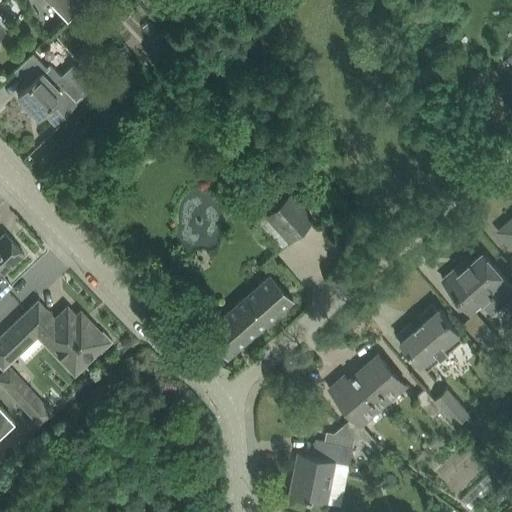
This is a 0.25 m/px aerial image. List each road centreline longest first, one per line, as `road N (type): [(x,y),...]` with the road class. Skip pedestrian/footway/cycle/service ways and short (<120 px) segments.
road 1 (residential): [(225,399),(511,147)]
road 2 (residential): [(225,399),(0,169)]
